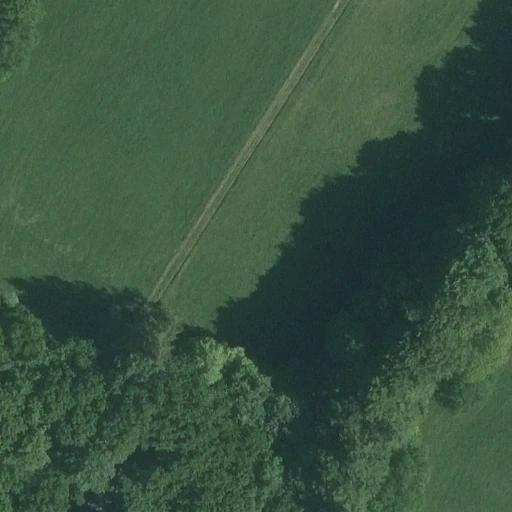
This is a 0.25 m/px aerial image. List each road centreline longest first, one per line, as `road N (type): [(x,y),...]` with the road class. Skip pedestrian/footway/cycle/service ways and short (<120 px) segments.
road 1 (track): [(56,446),(332,0)]
road 2 (unclassified): [(223,511),(0,424)]
